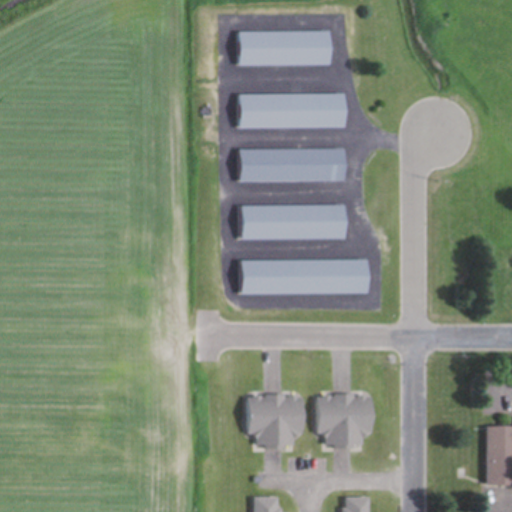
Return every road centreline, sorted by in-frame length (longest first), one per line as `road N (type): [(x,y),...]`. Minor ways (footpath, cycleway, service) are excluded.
road 1 (residential): [(438,130),(414,171),(414,511)]
road 2 (residential): [(511,338),(206,337)]
